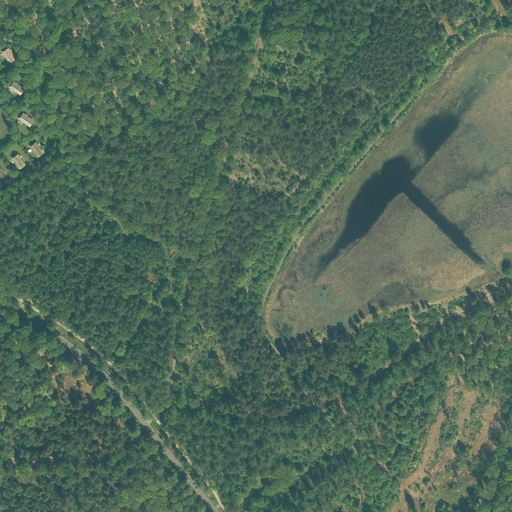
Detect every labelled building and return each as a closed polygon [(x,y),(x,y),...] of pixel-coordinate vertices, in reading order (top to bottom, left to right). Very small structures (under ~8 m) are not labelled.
[(9,62),(15,58),(10,52),(11,51),(10,50),(9,50),(8,48),(3,52),(9,62)] [(10,87),(20,94),(24,88),(17,84),(18,83),(16,82),(16,83),(14,82),(10,87)] [(20,118),(30,125),(33,120),(27,116),(27,115),(26,114),(25,114),(23,113),(20,118)] [(31,146),(38,156),(43,152),(38,146),(39,145),(38,144),(37,144),(36,142),(31,146)] [(13,158),(20,168),(25,164),(20,158),(21,157),(20,156),(19,156),(18,154),(13,158)]
